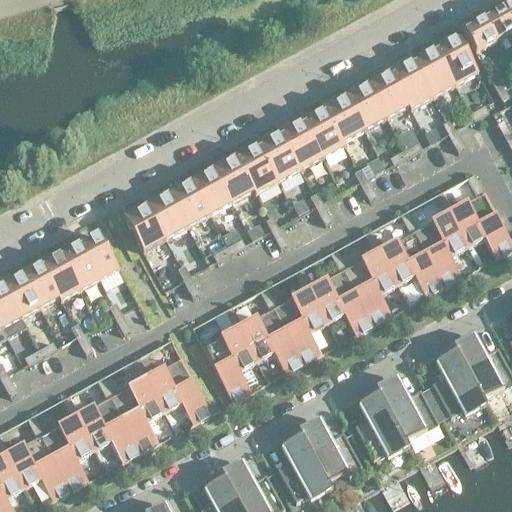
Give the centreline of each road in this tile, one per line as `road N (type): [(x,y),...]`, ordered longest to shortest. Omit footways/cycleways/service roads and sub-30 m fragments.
road 1 (residential): [(0,242),(451,0)]
road 2 (residential): [(511,305),(129,511)]
